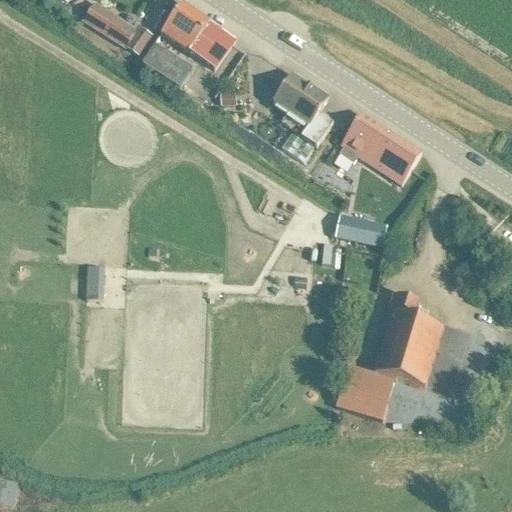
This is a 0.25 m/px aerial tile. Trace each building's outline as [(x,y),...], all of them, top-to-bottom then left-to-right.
[(137,34),(94,7),(83,25),(125,52),(127,53),(137,34)] [(215,74),(225,59),(236,42),(182,7),(161,38),(215,74)] [(140,30),(137,34),(127,53),(138,60),(152,39),(140,30)] [(141,68),(178,92),(192,70),(155,47),(141,68)] [(204,79),(210,97),(229,91),(224,73),(204,79)] [(292,78),(272,107),(287,117),(309,132),(303,141),(302,142),(314,150),(316,151),(333,126),(319,117),(329,102),(292,78)] [(402,189),(422,158),(362,118),(341,149),(344,151),(339,158),(353,167),(358,160),(402,189)] [(384,253),(389,231),(340,220),(335,242),(384,253)] [(397,299),(394,298),(384,331),(388,332),(375,377),(395,383),(425,392),(443,331),(413,322),(419,304),(398,298),(397,299)] [(0,506),(4,507),(14,508),(18,487),(0,484),(0,506)]
